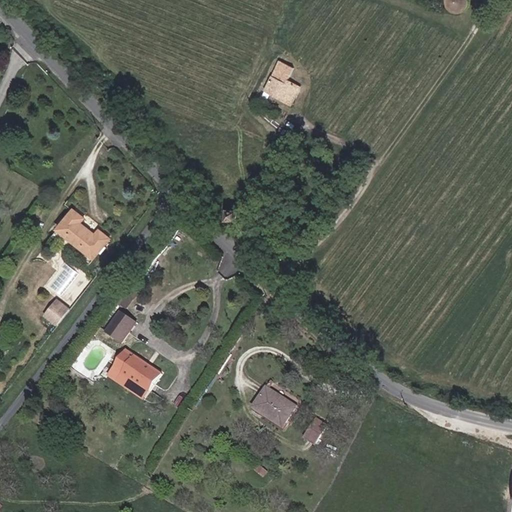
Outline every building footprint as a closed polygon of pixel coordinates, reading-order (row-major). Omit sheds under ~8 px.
[(475,14),(475,9),(474,4),(472,0),(471,0),(450,0),(449,1),(447,4),(446,9),(446,14),(448,18),(451,22),(455,25),(460,26),(467,25),(470,22),(474,18),(475,14)] [(303,109),(290,101),(295,91),(281,85),(272,106),(298,120),(303,109)] [(100,230),(96,234),(82,223),(85,218),(74,209),(58,229),(95,258),(110,238),(100,230)] [(232,233),(242,231),(240,223),(240,221),(230,223),(232,233)] [(104,345),(119,355),(132,335),(117,325),(104,345)] [(112,386),(125,368),(117,362),(98,388),(134,414),(140,406),(112,386)] [(140,406),(153,388),(125,368),(112,386),(140,406)] [(276,440),(288,422),(259,403),(245,423),(254,429),(256,427),(276,440)] [(362,420),(375,428),(382,414),(370,407),(362,420)] [(306,458),(317,441),(307,434),(295,451),(306,458)]
